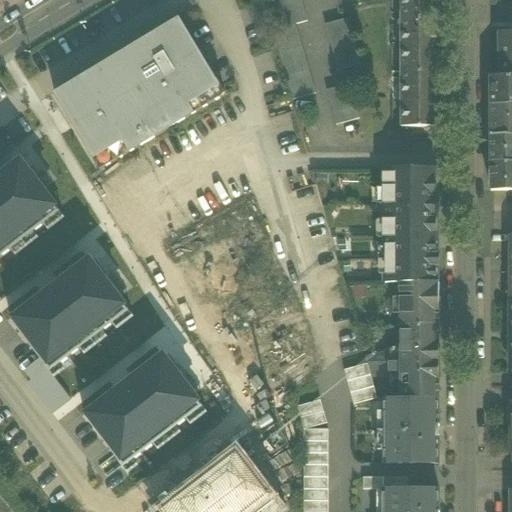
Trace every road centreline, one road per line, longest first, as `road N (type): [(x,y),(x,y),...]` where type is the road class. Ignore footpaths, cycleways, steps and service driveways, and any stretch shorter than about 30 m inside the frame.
road 1 (residential): [(117,511),(322,354),(230,53),(185,0)]
road 2 (residential): [(465,0),(468,511)]
road 3 (unknown): [(105,217),(251,122)]
road 4 (residential): [(0,373),(103,511)]
